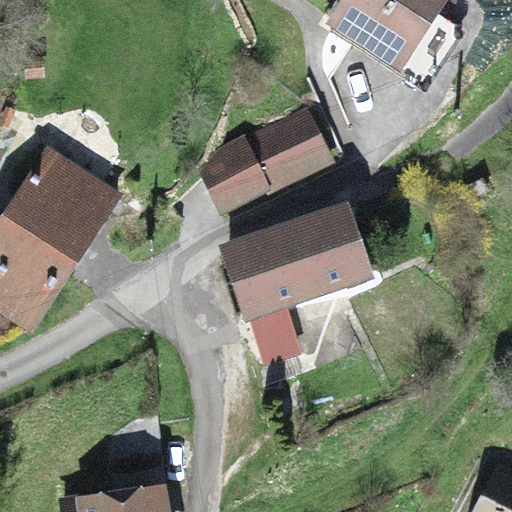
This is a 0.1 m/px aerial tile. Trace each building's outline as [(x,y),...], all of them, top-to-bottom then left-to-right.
[(337,0),(319,26),(391,75),(442,0),(337,0)] [(238,147),(262,194),(325,163),(301,115),(238,147)] [(216,217),(262,194),(238,147),(192,170),(216,217)] [(47,157),(60,166),(92,164),(79,155),(47,157)] [(0,311),(31,332),(105,221),(117,204),(60,166),(47,157),(28,184),(0,225),(0,311)] [(213,254),(231,313),(238,311),(255,363),(289,351),(271,299),(351,273),(330,212),(213,254)] [(68,506),(68,511),(166,511),(164,496),(170,494),(157,412),(106,445),(114,500),(68,506)] [(511,511),(511,479),(496,511),(511,511)]
